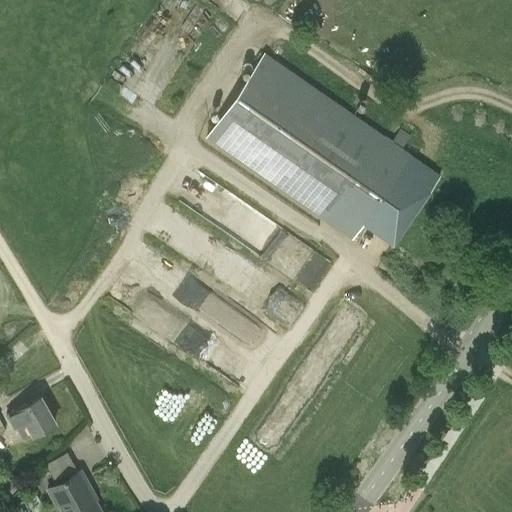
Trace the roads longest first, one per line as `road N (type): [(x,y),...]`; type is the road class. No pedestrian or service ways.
road 1 (unclassified): [(0,255),(153,511)]
road 2 (tertiary): [(353,511),(445,386)]
road 3 (tertiary): [(511,282),(445,386)]
